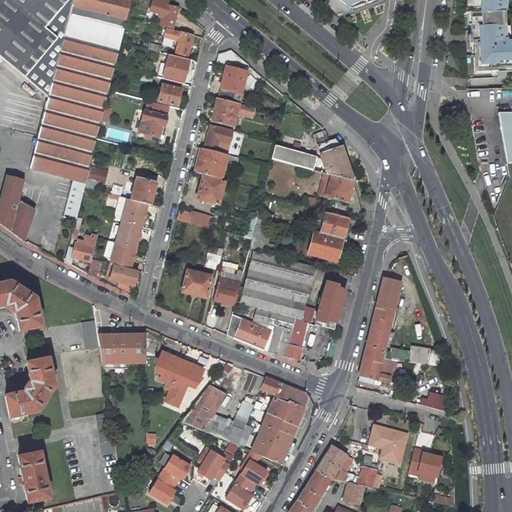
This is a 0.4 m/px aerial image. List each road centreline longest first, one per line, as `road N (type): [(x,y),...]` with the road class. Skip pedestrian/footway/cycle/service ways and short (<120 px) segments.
road 1 (unclassified): [(139,314),(209,46),(229,15)]
road 2 (primary): [(423,231),(479,373),(494,511)]
road 3 (primary): [(511,411),(481,299),(417,145)]
road 4 (primary): [(229,15),(392,159)]
road 5 (unclassified): [(139,314),(338,393)]
road 6 (primary): [(406,118),(366,72),(279,0)]
road 7 (unclassified): [(0,238),(27,261),(139,314)]
road 8 (unclassified): [(338,393),(375,243)]
road 9 (unclassified): [(267,511),(338,393)]
road 10 (unknown): [(0,128),(38,176),(56,186),(50,227)]
